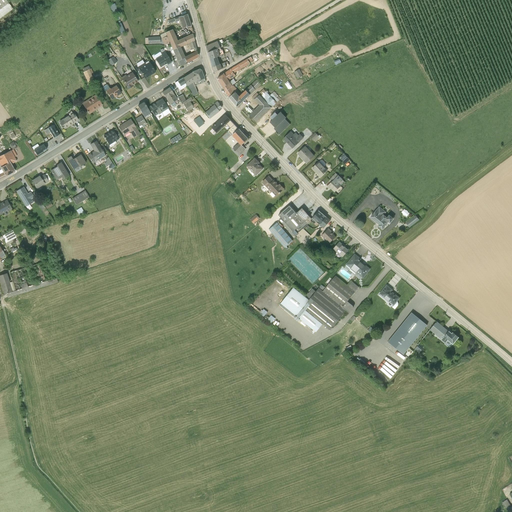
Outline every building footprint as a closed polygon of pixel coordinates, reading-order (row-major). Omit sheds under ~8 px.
[(5,0),(0,0),(0,18),(12,9),(5,0)] [(114,4),(109,6),(113,16),(118,14),(114,4)] [(168,22),(167,23),(167,24),(168,23),(168,24),(175,21),(175,22),(179,21),(182,29),(191,26),(187,14),(174,19),(174,18),(167,20),(168,22)] [(188,43),(194,41),(192,34),(177,41),(172,29),(159,35),(164,46),(169,43),(170,46),(172,50),(180,47),(188,43)] [(194,41),(188,43),(190,49),(193,48),(193,49),(193,51),(193,53),(184,57),(186,63),(198,57),(194,41)] [(210,60),(217,57),(224,54),(222,49),(221,50),(221,48),(223,47),(222,44),(219,45),(217,41),(206,46),(210,60)] [(180,47),(172,50),(173,51),(178,61),(180,65),(180,66),(186,63),(184,57),(180,47)] [(161,55),(155,59),(160,67),(166,63),(167,65),(171,62),(165,52),(160,54),(161,55)] [(113,57),(107,61),(110,66),(116,62),(113,57)] [(217,57),(210,60),(212,68),(220,65),(217,57)] [(226,92),(233,86),(229,80),(236,76),(234,73),(250,64),(249,62),(253,60),(251,57),(218,78),(217,79),(226,92)] [(150,74),(150,75),(155,72),(149,62),(145,64),(144,63),(142,60),(136,64),(138,67),(137,67),(144,77),(150,74)] [(220,65),(212,68),(214,73),(226,67),(225,64),(226,64),(225,63),(220,65)] [(88,66),(82,68),(84,72),(82,72),(87,82),(93,79),(91,74),(92,73),(90,69),(89,69),(88,66)] [(299,77),(304,74),(300,68),(295,71),(299,77)] [(183,81),(186,86),(192,82),(194,86),(205,82),(200,70),(199,69),(192,72),(182,78),(184,80),(183,81)] [(125,75),(120,78),(127,89),(132,86),(131,85),(137,81),(131,72),(126,76),(125,75)] [(184,80),(182,78),(175,83),(179,90),(186,86),(183,81),(184,80)] [(251,85),(256,90),(262,84),(257,79),(251,85)] [(115,95),(116,96),(120,93),(115,85),(109,89),(107,85),(106,85),(102,87),(102,88),(104,91),(106,91),(110,98),(115,95)] [(238,90),(229,98),(237,106),(238,106),(241,103),(256,90),(251,85),(241,95),(238,90)] [(233,86),(226,92),(229,98),(238,90),(234,86),(233,86)] [(169,88),(162,92),(170,104),(172,106),(173,106),(176,105),(174,101),(177,100),(169,88)] [(260,105),(250,115),(256,122),(277,103),(281,98),(274,91),(270,96),(264,89),(258,94),(257,93),(253,97),(260,105)] [(95,95),(82,103),(89,113),(92,111),(92,110),(101,104),(95,95)] [(190,97),(182,103),(188,112),(197,105),(196,103),(192,105),(190,102),(192,100),(190,97)] [(159,101),(149,107),(154,116),(158,114),(158,115),(161,113),(163,116),(165,116),(169,113),(170,112),(162,99),(159,101)] [(214,105),(205,113),(210,119),(219,111),(219,110),(222,107),(218,101),(214,104),(214,105)] [(143,102),(137,106),(145,119),(151,115),(143,102)] [(68,115),(59,121),(61,124),(60,124),(62,127),(63,127),(64,129),(72,123),(77,120),(73,113),(72,113),(70,111),(67,113),(68,115)] [(275,127),(281,133),(291,123),(285,117),(281,113),(272,122),(274,123),(278,120),(278,121),(279,123),(275,127)] [(225,115),(212,128),(217,133),(231,120),(225,115)] [(141,116),(135,119),(141,130),(148,126),(147,124),(145,123),(141,116)] [(125,135),(128,132),(129,132),(133,138),(139,134),(130,119),(118,126),(124,135),(125,135)] [(52,125),(47,128),(53,138),(58,135),(52,125)] [(8,127),(6,128),(12,139),(15,137),(10,128),(8,128),(8,127)] [(239,129),(236,132),(232,135),(239,143),(237,145),(237,144),(233,149),(240,156),(246,149),(242,145),(248,139),(239,129)] [(118,138),(113,130),(103,136),(110,147),(111,147),(113,146),(113,145),(115,143),(115,142),(115,141),(118,139),(118,138)] [(291,131),(284,138),(293,148),(304,137),(300,134),(299,135),(296,132),(294,134),(291,131)] [(316,133),(310,137),(313,140),(314,140),(315,142),(321,137),(319,135),(318,135),(316,133)] [(178,134),(169,140),(172,144),(181,138),(178,134)] [(142,135),(138,137),(141,142),(142,141),(145,147),(148,145),(145,139),(142,135)] [(0,169),(1,169),(3,173),(0,174),(0,178),(14,171),(10,164),(16,161),(14,157),(17,156),(13,149),(14,150),(16,149),(15,148),(16,148),(13,141),(9,143),(12,149),(0,155),(0,169)] [(94,151),(87,155),(93,163),(105,156),(95,141),(90,144),(94,151)] [(43,144),(33,150),(36,155),(46,149),(43,144)] [(306,146),(299,153),(302,156),(304,157),(302,158),(307,163),(315,155),(306,146)] [(70,156),(66,159),(76,173),(81,170),(79,167),(85,163),(80,155),(74,158),(75,159),(73,160),(70,156)] [(106,162),(103,164),(105,167),(112,163),(108,157),(104,159),(106,162)] [(255,158),(247,166),(253,173),(252,174),(254,177),(263,168),(257,162),(258,161),(255,158)] [(321,160),(312,168),(318,174),(320,177),(328,170),(324,166),(326,165),(326,164),(322,160),(321,160)] [(57,166),(50,171),(56,180),(61,177),(62,179),(68,175),(60,162),(56,165),(57,166)] [(333,180),(328,185),(335,191),(345,181),(336,173),(331,178),(333,180)] [(47,181),(43,175),(40,177),(39,176),(32,180),(36,188),(48,181),(47,181)] [(269,176),(262,182),(265,185),(264,186),(268,190),(269,189),(272,192),(271,193),(270,194),(271,195),(272,196),(273,197),(274,196),(275,196),(276,197),(284,188),(280,184),(279,185),(274,180),(273,181),(269,176)] [(23,187),(16,191),(26,207),(29,205),(29,204),(36,200),(35,199),(38,198),(35,192),(32,194),(30,191),(27,193),(23,187)] [(84,190),(72,198),(75,205),(88,197),(84,190)] [(10,206),(8,204),(6,200),(0,203),(0,214),(8,210),(9,211),(12,210),(10,206)] [(296,213),(290,205),(279,214),(293,231),(301,225),(293,216),(296,213)] [(380,224),(378,226),(382,229),(388,221),(390,223),(394,218),(389,214),(387,217),(384,214),(387,212),(380,206),(371,217),(377,222),(380,224)] [(76,210),(74,212),(77,217),(79,216),(84,213),(81,207),(76,210)] [(310,221),(313,219),(308,213),(302,208),(296,213),(293,216),(301,225),(293,231),(292,232),(295,235),(308,223),(310,221)] [(313,219),(316,222),(320,225),(326,217),(319,210),(313,219)] [(256,214),(250,219),(254,223),(256,221),(260,218),(256,214)] [(416,215),(406,222),(409,227),(419,219),(416,215)] [(326,217),(320,225),(324,228),(330,220),(326,217)] [(277,222),(269,229),(285,247),(287,245),(288,246),(289,246),(293,243),(292,241),(293,240),(277,222)] [(22,225),(0,236),(0,240),(3,239),(5,243),(26,232),(22,225)] [(329,228),(322,235),(329,243),(336,236),(331,231),(329,228)] [(340,242),(334,249),(343,256),(348,249),(343,245),(343,244),(340,242)] [(355,254),(346,264),(351,268),(350,268),(354,271),(354,270),(356,272),(363,277),(370,268),(360,260),(360,259),(361,258),(355,254)] [(6,293),(45,281),(39,262),(9,272),(12,282),(9,282),(6,273),(0,275),(0,281),(4,294),(6,293)] [(309,299),(297,315),(302,320),(307,324),(316,331),(323,323),(331,330),(346,310),(350,312),(353,308),(353,307),(354,307),(353,306),(353,305),(348,300),(359,286),(351,280),(347,284),(336,275),(326,287),(322,284),(316,291),(309,299)] [(45,281),(6,293),(8,297),(57,282),(56,277),(45,281)] [(387,285),(379,294),(393,305),(392,306),(395,308),(398,304),(398,303),(398,301),(397,300),(399,297),(391,290),(392,289),(387,285)] [(309,299),(304,295),(294,287),(281,303),(297,315),(309,299)] [(304,295),(309,299),(316,291),(312,288),(309,293),(307,292),(304,295)] [(414,313),(395,338),(416,355),(434,333),(446,343),(448,339),(453,343),(460,334),(452,327),(450,329),(426,311),(420,318),(414,313)] [(511,503),(511,504),(507,497),(502,500),(509,511),(511,511),(511,490),(509,492),(511,497),(511,503)]
